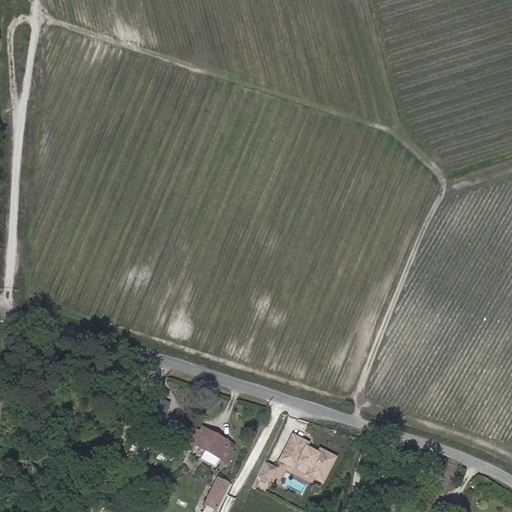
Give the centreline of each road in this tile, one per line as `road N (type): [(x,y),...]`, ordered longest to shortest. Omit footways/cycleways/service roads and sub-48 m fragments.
road 1 (residential): [(0,306),(356,421),(511,481)]
road 2 (track): [(33,22),(395,138),(442,179),(511,161)]
road 3 (track): [(35,0),(0,388)]
road 4 (track): [(442,179),(356,421)]
road 5 (track): [(33,22),(17,22),(9,32),(18,199)]
road 6 (track): [(360,0),(395,138)]
